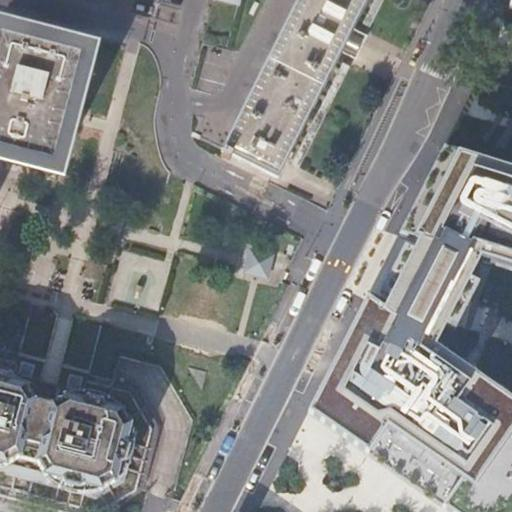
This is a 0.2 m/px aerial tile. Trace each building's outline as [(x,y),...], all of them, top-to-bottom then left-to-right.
[(300,0),(223,152),(225,153),(233,157),(276,178),(343,47),(367,0),(300,0)] [(88,59),(0,36),(0,160),(57,175),(73,114),(88,59)] [(511,270),(511,171),(444,150),(399,237),(420,243),(383,314),(366,302),(308,414),(448,511),(511,511),(511,401),(435,349),(480,261),(511,270)] [(276,256),(250,249),(244,274),(269,281),(276,256)] [(49,376),(0,363),(0,484),(96,509),(132,489),(147,431),(124,395),(49,376)]
